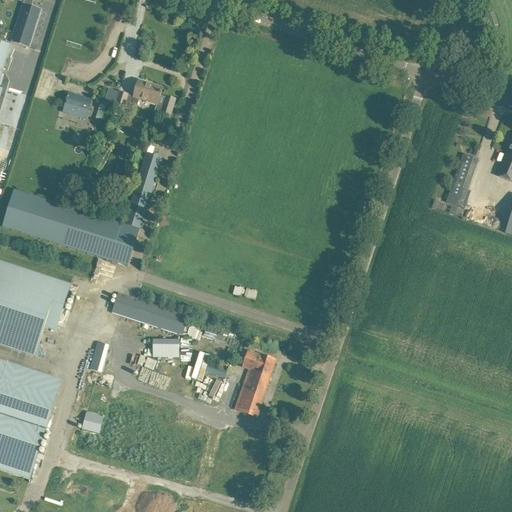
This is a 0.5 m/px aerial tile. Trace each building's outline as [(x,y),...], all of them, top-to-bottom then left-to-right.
[(32,6),(23,3),(22,3),(10,42),(29,48),(41,9),(32,6)] [(498,25),(493,13),(486,15),(491,28),(498,25)] [(0,114),(7,90),(10,82),(6,75),(2,74),(3,71),(11,45),(0,41),(0,114)] [(134,98),(133,98),(139,100),(157,106),(163,108),(160,115),(171,118),(176,100),(166,97),(165,99),(160,97),(163,89),(139,81),(136,91),(134,98)] [(119,94),(108,91),(104,106),(110,108),(115,109),(113,115),(121,118),(123,112),(126,104),(128,96),(129,95),(119,92),(119,94)] [(92,99),(69,92),(63,111),(86,118),(92,99)] [(511,140),(497,176),(511,182),(511,140)] [(140,221),(142,222),(162,159),(147,154),(124,225),(14,191),(3,227),(128,267),(140,229),(138,228),(140,221)] [(471,192),(468,191),(478,160),(463,154),(446,203),(464,210),(471,192)] [(0,345),(35,357),(45,327),(56,331),(71,285),(0,261),(0,345)] [(118,293),(112,313),(178,335),(183,336),(183,333),(189,316),(118,293)] [(153,340),(153,358),(178,358),(178,340),(153,340)] [(95,342),(88,371),(101,374),(107,345),(95,342)] [(259,358),(246,354),(242,368),(248,370),(234,410),(257,417),(275,360),(260,355),(259,358)] [(0,469),(30,479),(63,380),(0,359),(0,469)] [(206,373),(225,379),(228,370),(209,363),(206,373)] [(76,400),(58,394),(35,465),(35,466),(54,471),(49,485),(132,511),(189,511),(216,429),(81,386),(76,400)]
